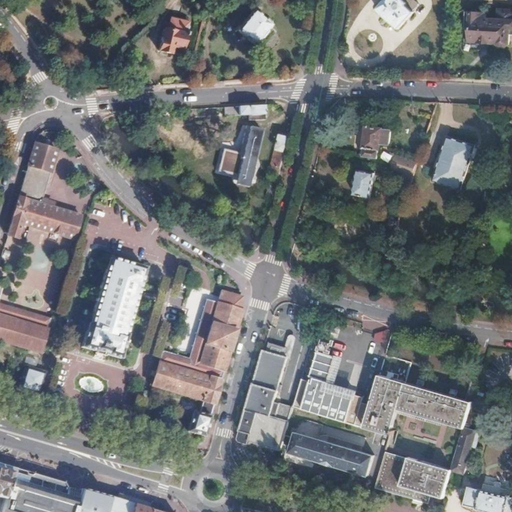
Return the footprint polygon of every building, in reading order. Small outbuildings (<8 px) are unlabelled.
[(414,11),(420,5),(414,0),(386,0),(378,9),(400,30),(415,13),(414,11)] [(511,29),(511,10),(500,9),(499,19),(486,18),(486,13),(466,11),(465,22),(470,23),(468,42),(497,43),(500,47),(506,48),(509,44),(510,30),(511,29)] [(271,26),(253,12),(236,32),(254,46),(271,26)] [(182,48),(188,22),(171,18),(168,29),(163,28),(158,50),(170,53),(172,45),(182,48)] [(268,119),(267,105),(224,106),(224,116),(249,115),(250,119),(268,119)] [(242,152),(225,148),(220,170),(237,174),(234,183),(250,187),(264,128),(249,124),(242,152)] [(379,158),(383,129),(368,127),(364,156),(379,158)] [(55,146),(57,138),(40,133),(38,141),(55,146)] [(282,157),(286,138),(286,137),(278,135),(269,167),(267,166),(265,174),(276,177),(277,172),(282,157)] [(473,147),(447,138),(432,183),(459,192),(473,147)] [(51,202),(42,199),(57,150),(34,143),(26,170),(7,234),(19,238),(22,227),(20,227),(21,223),(74,239),(82,215),(50,206),(51,202)] [(418,162),(403,157),(396,155),(392,169),(398,172),(413,177),(418,162)] [(370,197),(376,173),(360,169),(354,193),(370,197)] [(127,334),(125,333),(144,268),(109,258),(90,324),(87,323),(81,347),(96,351),(95,353),(106,356),(106,354),(120,358),(127,334)] [(0,340),(41,353),(51,318),(0,302),(0,293),(3,284),(0,283),(0,340)] [(216,395),(229,353),(240,315),(241,308),(242,303),(242,298),(222,292),(219,304),(206,300),(188,361),(162,353),(152,387),(208,404),(204,416),(193,412),(187,433),(204,438),(213,409),(216,395)] [(331,345),(323,342),(321,348),(329,351),(331,345)] [(276,402),(289,357),(281,354),(282,349),(273,346),(272,351),(264,349),(252,391),(248,405),(240,430),(244,431),(242,438),(249,440),(282,450),(294,408),(276,402)] [(364,428),(373,399),(329,386),(338,356),(320,350),(312,377),(315,378),(315,381),(303,378),(295,407),(364,428)] [(39,394),(46,372),(26,366),(19,389),(39,394)] [(373,399),(364,428),(390,436),(398,410),(417,416),(416,419),(425,422),(426,419),(440,423),(448,395),(422,387),(423,385),(425,386),(426,382),(418,379),(417,384),(419,384),(418,386),(380,374),(373,399)] [(464,430),(472,402),(456,397),(456,396),(458,396),(459,392),(451,390),(450,394),(452,395),(452,396),(448,395),(440,423),(464,430)] [(476,447),(480,433),(476,432),(477,430),(470,428),(471,425),(474,426),(477,415),(469,412),(464,430),(455,459),(452,470),(463,473),(472,445),(476,447)] [(320,439),(323,426),(306,421),(299,425),(297,432),(320,439)] [(297,432),(290,453),(369,476),(375,455),(320,439),(297,432)] [(418,500),(429,463),(409,457),(408,459),(386,452),(375,487),(418,500)] [(431,495),(440,466),(429,463),(418,500),(429,504),(431,495)] [(0,509),(12,472),(13,468),(0,464),(0,509)] [(444,499),(452,470),(440,466),(431,495),(444,499)] [(74,511),(80,492),(66,487),(64,484),(35,475),(30,477),(26,476),(23,471),(19,470),(15,473),(12,472),(0,509),(0,511),(74,511)] [(482,490),(470,486),(465,504),(477,508),(477,509),(486,511),(511,511),(511,497),(510,497),(511,492),(484,484),(482,490)] [(105,511),(110,497),(81,489),(80,492),(74,511),(105,511)] [(151,501),(118,491),(115,499),(149,509),(151,501)] [(110,511),(115,499),(110,497),(105,511),(110,511)] [(148,511),(150,509),(149,509),(115,499),(110,511),(148,511)]
